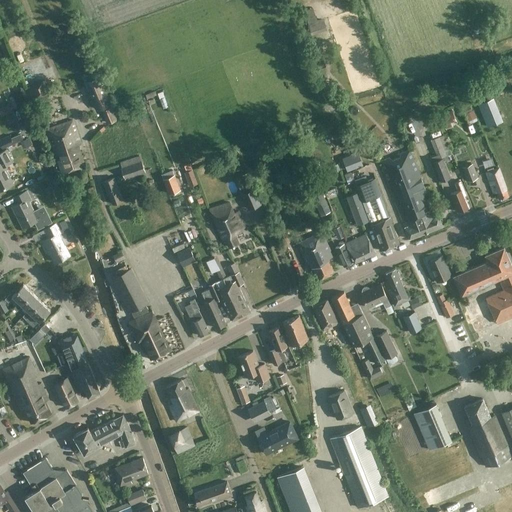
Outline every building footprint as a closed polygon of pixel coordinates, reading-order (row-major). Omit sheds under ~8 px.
[(110,103),(99,77),(86,82),(96,109),(110,103)] [(36,98),(49,93),(43,80),(30,86),(36,98)] [(156,98),(159,107),(165,105),(162,97),(156,98)] [(493,98),(477,104),(487,127),(502,121),(493,98)] [(104,124),(109,122),(104,108),(99,110),(104,124)] [(473,110),(464,114),(468,122),(476,118),(473,110)] [(456,121),(452,111),(438,116),(442,126),(456,121)] [(84,164),(77,144),(81,144),(72,120),(46,129),(62,173),(84,164)] [(0,144),(2,149),(12,145),(23,139),(21,134),(11,138),(10,136),(0,140),(0,144)] [(451,153),(444,134),(430,140),(436,156),(431,157),(432,161),(451,153)] [(20,142),(23,148),(32,144),(29,138),(20,142)] [(0,190),(13,184),(4,166),(12,162),(6,150),(0,152),(0,190)] [(442,226),(438,214),(435,215),(410,150),(379,161),(405,227),(410,239),(442,226)] [(342,158),(347,171),(362,165),(357,152),(342,158)] [(141,160),(140,160),(139,156),(127,160),(127,161),(120,164),(123,171),(126,179),(145,173),(141,160)] [(433,162),(441,181),(450,177),(443,158),(433,162)] [(473,163),(462,167),(467,182),(478,177),(473,163)] [(197,184),(192,171),(191,166),(185,168),(186,172),(184,172),(190,187),(197,184)] [(509,196),(499,168),(486,172),(493,193),(497,192),(500,200),(509,196)] [(262,204),(253,184),(248,173),(239,176),(244,186),(241,187),(244,194),(241,194),(248,210),(262,204)] [(175,174),(163,179),(168,194),(180,189),(175,174)] [(123,200),(114,177),(103,182),(108,195),(109,195),(112,204),(123,200)] [(356,185),(371,224),(380,251),(399,243),(386,205),(380,192),(375,177),(356,185)] [(469,207),(464,195),(466,195),(460,181),(455,183),(458,190),(450,194),(458,212),(469,207)] [(31,200),(27,191),(14,197),(17,204),(12,206),(23,228),(35,222),(38,228),(50,223),(44,209),(35,214),(29,202),(31,200)] [(331,212),(322,193),(322,192),(312,196),(320,216),(331,212)] [(368,221),(358,193),(347,197),(358,224),(368,221)] [(238,211),(234,213),(229,202),(209,209),(222,239),(223,239),(225,243),(227,242),(229,247),(238,244),(234,234),(239,232),(240,232),(244,226),(238,211)] [(70,254),(59,233),(60,232),(56,223),(44,230),(48,238),(44,240),(48,247),(47,248),(54,262),(70,254)] [(285,231),(277,234),(276,235),(280,246),(290,242),(285,231)] [(334,272),(328,259),(332,256),(321,232),(297,244),(306,263),(310,262),(312,268),(313,268),(318,279),(334,272)] [(375,253),(366,234),(345,243),(354,263),(375,253)] [(352,263),(344,244),(343,241),(338,243),(339,246),(335,248),(344,267),(352,263)] [(188,247),(176,252),(183,267),(195,261),(188,247)] [(453,277),(462,295),(503,277),(504,280),(500,282),(504,290),(486,298),(497,324),(511,317),(511,266),(504,247),(485,256),(488,261),(453,277)] [(125,259),(121,251),(112,255),(116,263),(125,259)] [(428,262),(437,282),(451,275),(442,255),(428,262)] [(222,268),(219,270),(226,284),(235,280),(238,286),(244,283),(239,271),(235,262),(227,266),(231,275),(227,277),(222,268)] [(115,277),(112,278),(129,312),(131,311),(135,319),(129,321),(138,342),(142,340),(151,359),(170,350),(152,311),(149,312),(145,304),(148,303),(131,268),(125,271),(115,277)] [(395,268),(385,273),(392,289),(388,290),(395,306),(409,299),(395,268)] [(250,311),(238,286),(235,280),(226,284),(219,270),(217,271),(221,280),(209,285),(210,289),(215,301),(221,298),(231,319),(250,311)] [(10,293),(5,299),(8,303),(13,297),(19,302),(21,305),(32,293),(23,284),(12,295),(10,293)] [(381,284),(370,289),(369,288),(368,287),(366,287),(365,287),(363,288),(362,288),(362,290),(361,291),(362,293),(361,293),(367,307),(382,301),(385,308),(390,305),(381,284)] [(210,289),(201,292),(205,302),(204,302),(215,328),(226,323),(215,301),(210,289)] [(365,341),(370,353),(376,364),(378,363),(385,360),(363,314),(358,303),(350,306),(344,292),(331,298),(354,346),(365,341)] [(19,302),(14,308),(16,310),(17,311),(22,306),(28,311),(30,313),(41,302),(32,293),(21,305),(19,302)] [(446,317),(450,315),(454,313),(447,299),(445,300),(442,294),(437,297),(446,317)] [(418,297),(409,301),(413,309),(421,305),(418,297)] [(190,317),(193,316),(195,320),(192,321),(199,336),(209,331),(193,299),(190,301),(191,303),(185,306),(190,317)] [(338,323),(327,299),(313,306),(324,330),(338,323)] [(2,300),(0,300),(0,310),(2,314),(8,310),(2,300)] [(28,311),(22,317),(25,319),(26,320),(31,314),(39,322),(50,311),(41,302),(30,313),(28,311)] [(414,312),(403,317),(410,332),(421,327),(414,312)] [(308,338),(299,315),(283,321),(287,333),(285,334),(290,346),(292,345),(308,338)] [(283,353),(281,349),(287,346),(279,326),(269,330),(275,348),(268,351),(274,365),(287,360),(284,353),(283,353)] [(30,338),(35,343),(45,332),(40,327),(30,338)] [(398,353),(387,330),(374,336),(385,359),(398,353)] [(67,361),(70,369),(87,362),(77,336),(76,334),(59,340),(63,351),(57,354),(61,363),(67,361)] [(269,377),(264,364),(259,366),(253,351),(238,356),(245,377),(254,374),(257,382),(269,377)] [(2,369),(3,369),(21,409),(25,408),(31,422),(51,413),(43,395),(46,394),(41,383),(37,383),(35,377),(38,376),(29,357),(2,369)] [(368,358),(361,362),(370,380),(382,373),(379,365),(373,368),(368,358)] [(87,362),(70,369),(80,391),(85,389),(88,397),(100,391),(87,362)] [(273,377),(275,385),(282,383),(279,375),(273,377)] [(78,402),(67,378),(54,384),(65,408),(78,402)] [(199,411),(188,388),(186,389),(181,379),(166,387),(174,403),(169,405),(177,421),(199,411)] [(236,388),(242,404),(250,401),(244,385),(236,388)] [(344,390),(328,396),(337,419),(353,413),(344,390)] [(482,399),(464,406),(472,424),(468,426),(486,467),(511,455),(494,415),(490,417),(482,399)] [(269,412),(264,401),(248,408),(254,419),(269,412)] [(436,403),(414,413),(430,450),(452,440),(436,403)] [(358,407),(362,422),(369,420),(364,405),(358,407)] [(511,407),(501,412),(511,435),(511,438),(511,407)] [(126,447),(136,444),(123,414),(90,431),(88,427),(74,435),(75,437),(73,439),(76,444),(78,443),(84,453),(98,445),(119,434),(121,437),(122,437),(126,447)] [(298,438),(289,422),(258,437),(266,454),(298,438)] [(362,426),(331,438),(357,508),(388,496),(362,426)] [(169,436),(177,454),(195,446),(187,428),(169,436)] [(243,460),(243,462),(244,461),(245,463),(246,466),(249,465),(244,455),(241,456),(235,459),(237,462),(243,460)] [(131,480),(148,473),(143,457),(113,468),(120,487),(132,483),(131,480)] [(41,460),(34,464),(64,511),(93,511),(86,501),(66,470),(52,469),(51,466),(45,458),(41,460)] [(64,511),(34,464),(27,469),(23,472),(35,490),(25,496),(26,498),(30,504),(35,511),(64,511)] [(232,496),(227,481),(194,493),(199,505),(212,501),(212,503),(232,496)] [(8,511),(20,511),(7,491),(5,493),(0,485),(0,502),(3,500),(10,511),(8,511)] [(126,495),(130,506),(146,499),(142,488),(126,495)] [(266,511),(262,501),(260,501),(256,492),(245,496),(249,505),(246,506),(248,511),(266,511)]
